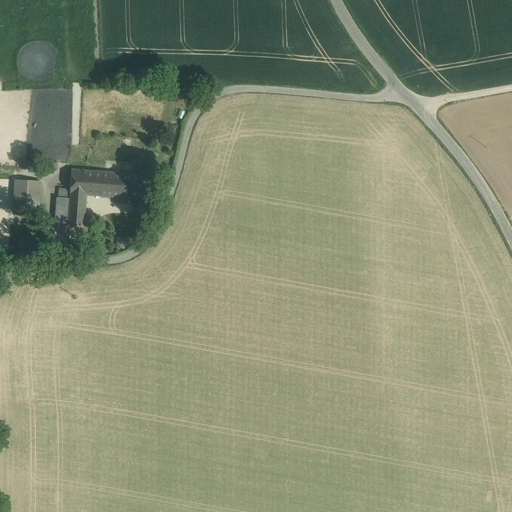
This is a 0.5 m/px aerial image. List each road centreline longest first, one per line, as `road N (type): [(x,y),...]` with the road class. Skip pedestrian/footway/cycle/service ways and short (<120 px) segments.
road 1 (unclassified): [(0,270),(135,252),(171,194),(191,117),(213,94),(403,94)]
road 2 (tertiary): [(511,239),(461,157),(403,94)]
